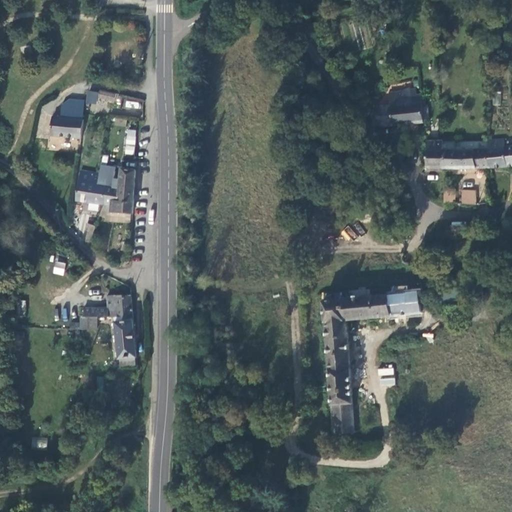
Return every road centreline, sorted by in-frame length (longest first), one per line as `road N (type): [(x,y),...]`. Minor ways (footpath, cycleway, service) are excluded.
road 1 (unclassified): [(282,0),(335,90),(411,175),(427,215)]
road 2 (secondary): [(169,272),(160,511)]
road 3 (secondary): [(164,34),(169,272)]
road 4 (unclassified): [(0,163),(81,246),(122,274),(169,272)]
